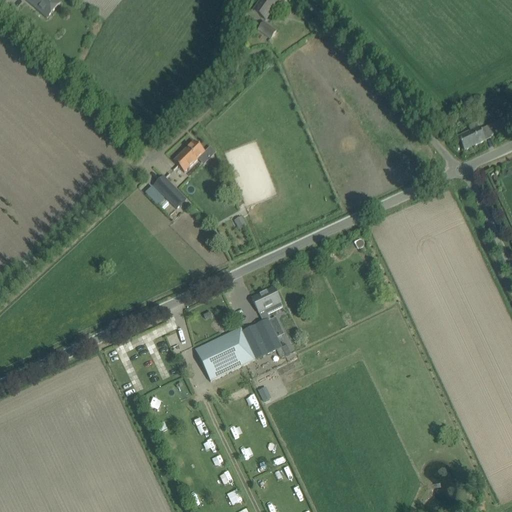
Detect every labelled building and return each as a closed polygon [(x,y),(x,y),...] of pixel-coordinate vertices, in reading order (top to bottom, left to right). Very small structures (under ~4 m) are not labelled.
[(25,0),(36,9),(47,19),(60,3),(56,0),(25,0)] [(261,0),(253,12),(266,20),(280,0),(261,0)] [(314,18),(310,14),(304,19),(307,23),(314,18)] [(257,30),(270,40),(276,32),(263,22),(257,30)] [(479,128),(458,138),(464,151),(485,141),(491,139),(490,137),(503,131),(502,129),(508,127),(504,119),(480,131),(479,128)] [(205,153),(201,150),(194,142),(174,163),(184,173),(205,153)] [(177,210),(185,202),(173,189),(174,188),(163,177),(154,186),(177,210)] [(241,218),(234,222),(239,231),(246,226),(241,218)] [(280,303),(274,289),(252,300),(264,323),(243,333),(241,329),(195,351),(210,383),(255,361),(281,348),(268,321),(270,320),(267,315),(282,308),(280,303)] [(157,420),(166,418),(164,408),(154,411),(157,420)] [(257,418),(260,425),(269,421),(265,414),(257,418)] [(169,427),(163,430),(165,435),(172,432),(169,427)] [(187,454),(174,460),(178,469),(191,463),(187,454)] [(219,459),(211,464),(216,474),(224,469),(219,459)] [(191,475),(182,480),(186,488),(196,484),(191,475)] [(224,497),(228,504),(240,496),(235,490),(224,497)]
